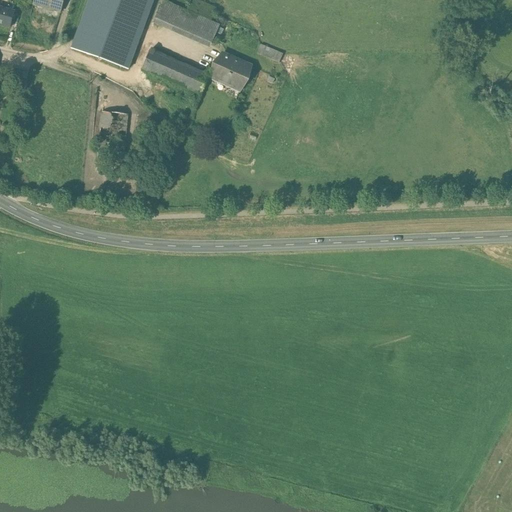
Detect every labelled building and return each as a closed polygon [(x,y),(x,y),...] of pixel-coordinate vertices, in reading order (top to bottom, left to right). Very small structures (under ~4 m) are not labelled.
[(64,0),(34,0),(33,5),(60,13),(64,0)] [(195,0),(192,0),(188,11),(211,21),(214,14),(216,9),(195,0)] [(212,44),(220,25),(211,21),(188,11),(163,1),(155,19),(212,44)] [(14,13),(0,8),(0,23),(10,27),(14,13)] [(261,44),(257,54),(279,63),(283,54),(261,44)] [(135,82),(194,107),(208,76),(149,51),(135,82)] [(251,67),(222,54),(211,78),(240,91),(251,67)] [(10,67),(9,79),(27,81),(28,69),(10,67)] [(102,112),(98,152),(125,154),(128,115),(102,112)] [(125,154),(98,152),(97,163),(127,166),(128,154),(125,154)]
